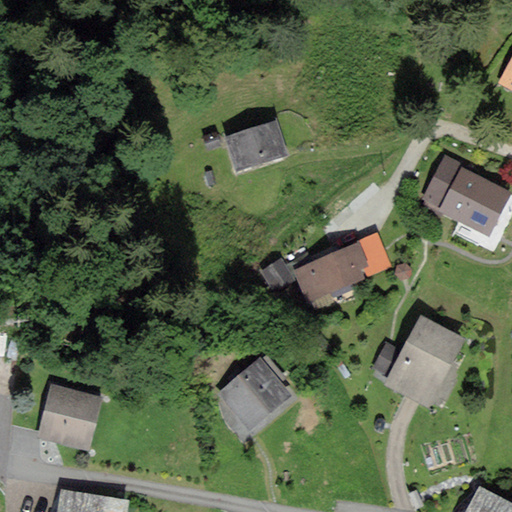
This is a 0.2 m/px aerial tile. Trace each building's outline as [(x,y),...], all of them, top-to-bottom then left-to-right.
[(511,86),(511,61),(501,81),(511,86)] [(277,123),(228,140),(240,175),(289,158),(277,123)] [(506,189),(450,158),(425,203),(482,234),(506,189)] [(390,266),(377,234),(296,268),(310,300),(364,277),(361,269),(364,268),(368,275),(390,266)] [(470,340),(426,318),(390,388),(434,410),(470,340)] [(391,370),(403,347),(387,339),(375,362),(391,370)] [(293,400),(263,362),(222,395),(253,433),(293,400)] [(108,401),(57,386),(41,439),(92,454),(108,401)] [(511,511),(511,500),(485,487),(471,511),(511,511)] [(131,511),(134,503),(66,490),(62,511),(131,511)]
